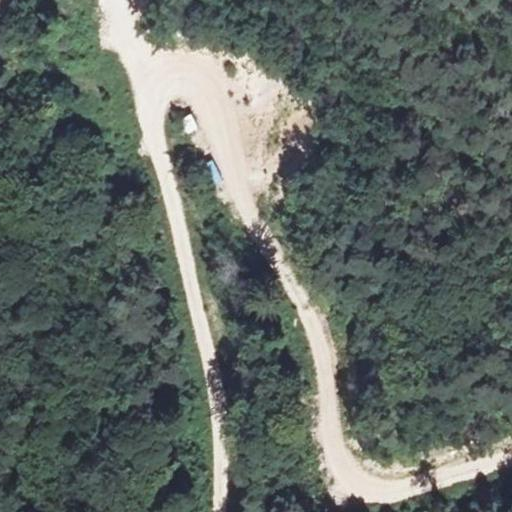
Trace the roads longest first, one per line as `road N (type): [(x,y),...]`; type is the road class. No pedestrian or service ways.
road 1 (track): [(153,89),(188,85),(296,292),(323,376),(340,473),(356,485),(402,482),(511,447)]
road 2 (track): [(215,511),(212,397),(144,103),(153,89)]
